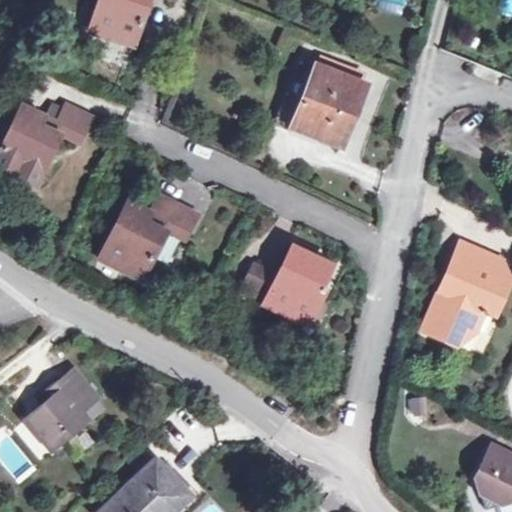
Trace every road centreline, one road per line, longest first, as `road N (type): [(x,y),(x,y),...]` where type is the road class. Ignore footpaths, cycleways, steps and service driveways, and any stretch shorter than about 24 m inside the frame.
road 1 (unclassified): [(353,487),(235,385),(31,279)]
road 2 (residential): [(132,122),(394,253)]
road 3 (residential): [(353,487),(394,253)]
road 4 (residential): [(394,253),(429,92)]
road 5 (unknown): [(101,319),(0,408)]
